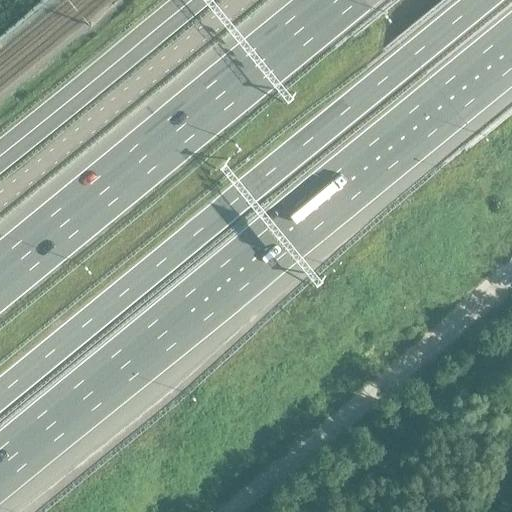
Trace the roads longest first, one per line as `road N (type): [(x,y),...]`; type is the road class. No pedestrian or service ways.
road 1 (motorway): [(0,465),(511,48)]
road 2 (motorway): [(481,0),(0,390)]
road 3 (motorway): [(339,0),(0,275)]
road 4 (unclassified): [(0,201),(244,0)]
